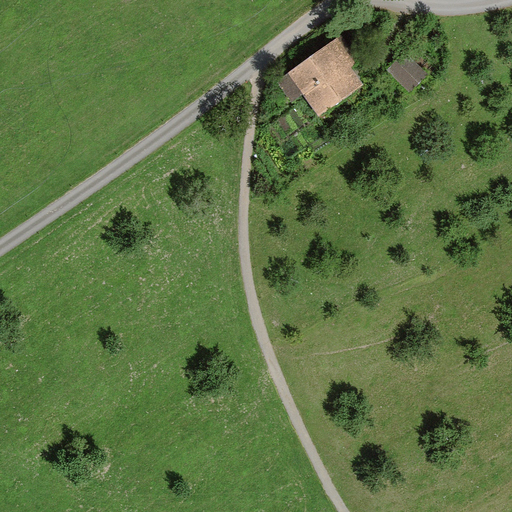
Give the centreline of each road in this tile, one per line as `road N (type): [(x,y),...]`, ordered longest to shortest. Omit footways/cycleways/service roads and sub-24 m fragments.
road 1 (residential): [(505,0),(470,9),(373,1),(325,14),(0,248)]
road 2 (track): [(256,66),(240,246),(258,332),(341,511)]
